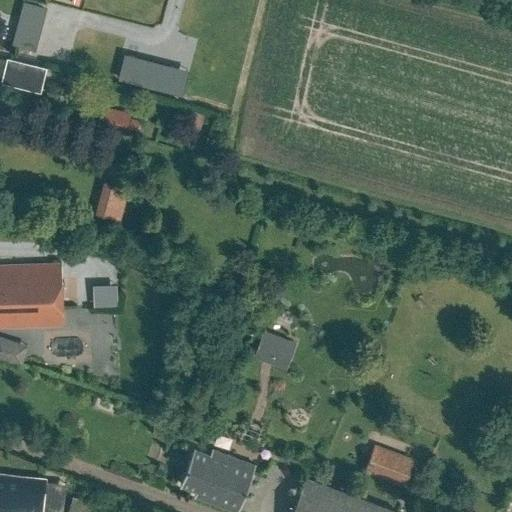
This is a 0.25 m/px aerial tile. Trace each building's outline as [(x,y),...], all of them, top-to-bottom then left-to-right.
[(21,0),(17,0),(7,43),(30,49),(41,5),(21,0)] [(93,42),(98,14),(78,10),(73,39),(93,42)] [(9,57),(8,60),(0,57),(0,74),(4,76),(3,82),(41,91),(47,67),(9,57)] [(131,112),(101,103),(95,124),(125,132),(126,131),(136,133),(140,119),(130,116),(131,112)] [(128,186),(103,180),(95,212),(120,218),(128,186)] [(0,263),(0,323),(12,323),(12,325),(64,323),(61,262),(0,263)] [(86,284),(87,306),(112,304),(110,283),(86,284)] [(281,363),(287,335),(254,327),(247,356),(281,363)] [(0,357),(16,363),(22,343),(0,336),(0,357)] [(372,444),(363,468),(401,483),(411,459),(372,444)] [(195,448),(181,485),(196,491),(194,495),(237,511),(255,464),(212,447),(210,454),(195,448)] [(40,511),(44,477),(0,472),(0,511),(40,511)] [(309,476),(295,511),(395,511),(397,508),(309,476)] [(122,511),(74,495),(67,511),(122,511)]
